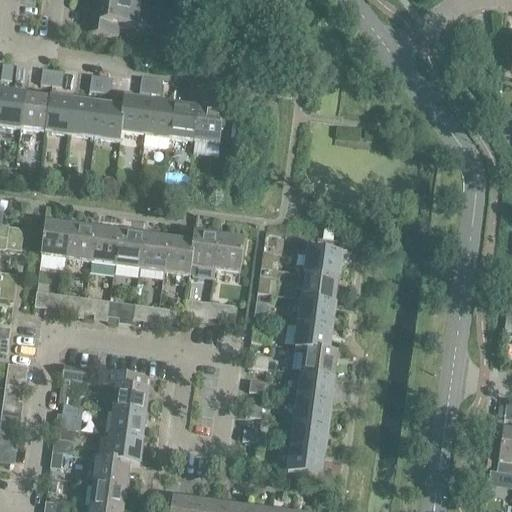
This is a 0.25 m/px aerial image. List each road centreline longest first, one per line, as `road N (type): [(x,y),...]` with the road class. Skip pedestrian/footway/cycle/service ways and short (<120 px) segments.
road 1 (tertiary): [(452,377),(475,175),(466,151),(390,52)]
road 2 (residential): [(23,511),(51,332),(178,353)]
road 3 (residential): [(178,353),(168,437),(227,444),(238,359)]
